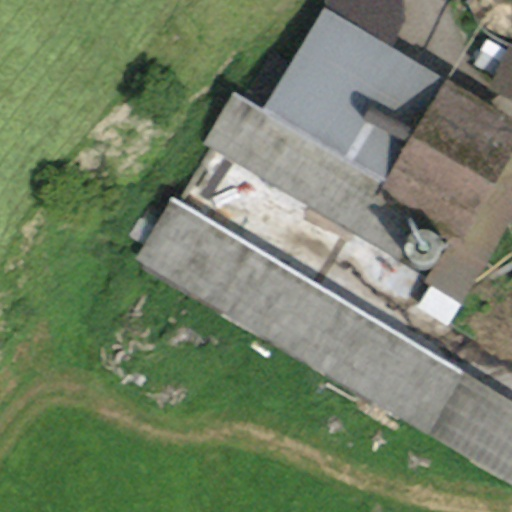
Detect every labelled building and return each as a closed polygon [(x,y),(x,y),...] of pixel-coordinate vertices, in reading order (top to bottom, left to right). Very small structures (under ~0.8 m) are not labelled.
[(217,140),(402,252),(422,218),(349,174),(411,71),(328,21),(268,123),(238,105),(217,140)] [(511,131),(411,71),(349,174),(422,218),(455,238),(511,142),(511,131)] [(451,379),(176,215),(173,213),(147,257),(425,424),(451,379)] [(405,254),(411,266),(424,271),(436,265),(440,253),(435,240),(422,236),(410,242),(405,254)] [(430,280),(463,300),(488,258),(455,238),(430,280)]
